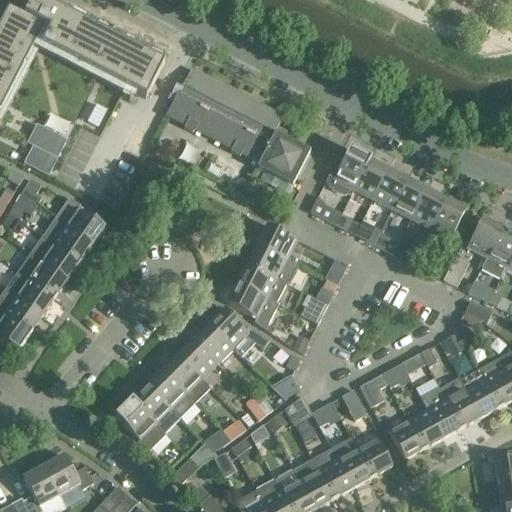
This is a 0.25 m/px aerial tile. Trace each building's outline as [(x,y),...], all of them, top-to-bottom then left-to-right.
[(145,100),(164,64),(38,0),(32,0),(24,16),(8,7),(0,23),(0,111),(43,27),(49,30),(40,46),(145,100)] [(180,88),(165,118),(166,119),(167,116),(185,126),(183,130),(192,135),(195,130),(232,149),(230,154),(239,159),(241,154),(259,163),(256,170),(263,174),(267,176),(263,183),(288,196),(291,189),(310,153),(280,138),(283,132),(277,129),(282,118),(281,118),(190,71),(185,81),(183,80),(179,87),(180,88)] [(33,148),(24,165),(48,177),(66,142),(37,127),(27,145),(33,148)] [(346,198),(350,198),(353,192),(369,160),(349,150),(335,177),(330,174),(325,184),(327,188),(330,191),(333,194),(337,196),(341,197),(346,198)] [(353,192),(372,202),(387,172),(369,163),(370,161),(369,160),(353,192)] [(68,177),(102,196),(111,180),(76,161),(68,177)] [(372,202),(391,212),(407,182),(387,172),(372,202)] [(7,180),(18,187),(23,179),(12,173),(7,180)] [(29,182),(19,198),(36,209),(41,200),(35,197),(41,188),(29,182)] [(426,192),(407,182),(391,212),(411,221),(426,192)] [(411,221),(430,231),(445,201),(426,192),(411,221)] [(0,216),(0,217),(11,198),(4,193),(0,199),(0,216)] [(19,198),(8,217),(18,222),(24,213),(30,217),(36,209),(19,198)] [(309,214),(327,224),(332,213),(324,209),(317,198),(309,214)] [(91,247),(104,229),(77,210),(79,207),(68,201),(54,221),(91,247)] [(465,212),(445,201),(430,231),(450,242),(465,212)] [(332,213),(327,224),(335,228),(340,217),(332,213)] [(12,233),(18,222),(8,217),(2,227),(12,233)] [(340,217),(335,228),(354,238),(359,227),(340,217)] [(466,250),(486,260),(501,230),(481,220),(466,250)] [(79,265),(91,247),(54,221),(41,239),(79,265)] [(359,227),(354,238),(365,244),(371,232),(373,228),(361,222),(359,227)] [(267,227),(256,247),(286,263),(297,242),(278,233),(267,227)] [(501,278),(505,270),(511,256),(511,235),(501,230),(486,260),(481,269),(483,269),(485,272),(487,274),(490,276),(493,277),(496,278),(500,278),(501,278)] [(371,232),(365,244),(373,248),(378,238),(379,237),(379,236),(371,232)] [(378,238),(373,248),(392,257),(398,246),(379,236),(379,237),(378,238)] [(41,239),(29,256),(66,283),(79,265),(41,239)] [(256,247),(247,266),(277,282),(285,286),(287,287),(297,268),(286,263),(256,247)] [(404,261),(409,252),(400,248),(395,257),(404,261)] [(16,274),(26,281),(54,300),(66,283),(29,256),(16,274)] [(454,259),(442,283),(456,290),(468,266),(454,259)] [(331,270),(343,276),(347,268),(335,262),(331,270)] [(435,278),(439,270),(428,265),(424,272),(435,278)] [(247,266),(237,286),(276,305),(285,286),(277,282),(247,266)] [(42,318),(54,300),(26,281),(16,274),(4,292),(42,318)] [(322,290),(333,295),(337,288),(326,283),(322,290)] [(474,283),(467,295),(487,305),(493,294),(493,293),(474,283)] [(237,286),(227,306),(256,321),(254,324),(265,332),(278,307),(276,305),(237,286)] [(4,292),(0,297),(0,316),(31,337),(32,336),(30,335),(42,318),(4,292)] [(493,294),(487,305),(495,309),(501,298),(493,294)] [(470,303),(465,314),(475,319),(486,325),(491,314),(470,303)] [(299,318),(317,327),(321,318),(304,309),(299,318)] [(208,327),(232,351),(240,359),(254,346),(263,352),(269,343),(248,328),(245,333),(224,311),(208,327)] [(479,322),(464,315),(460,322),(475,330),(479,322)] [(0,342),(18,355),(31,337),(0,316),(0,342)] [(469,331),(459,326),(453,337),(460,340),(464,342),(469,331)] [(216,366),(232,351),(208,327),(193,343),(216,366)] [(293,350),(303,355),(309,342),(299,337),(293,350)] [(449,339),(442,343),(451,359),(466,351),(460,340),(453,337),(449,339)] [(177,358),(201,382),(216,366),(193,343),(177,358)] [(420,355),(419,355),(428,370),(437,365),(428,351),(428,350),(420,355)] [(502,359),(497,364),(498,365),(501,370),(511,389),(511,354),(509,355),(502,359)] [(210,391),(201,382),(177,358),(162,373),(195,406),(210,391)] [(285,369),(293,373),(299,362),(291,358),(285,369)] [(404,364),(401,366),(407,376),(415,371),(409,361),(404,364)] [(495,362),(478,372),(482,381),(499,410),(511,402),(511,389),(501,370),(498,365),(497,364),(496,362),(495,362)] [(390,371),(382,376),(388,387),(389,390),(398,385),(390,371)] [(478,372),(459,382),(463,391),(480,420),(499,410),(482,381),(478,372)] [(180,422),(195,406),(162,373),(147,389),(180,422)] [(282,401),(297,392),(288,376),(269,387),(282,401)] [(388,387),(382,376),(359,389),(370,410),(383,403),(377,393),(388,387)] [(433,380),(414,391),(420,401),(426,412),(442,441),(461,431),(439,391),(433,380)] [(458,381),(439,391),(461,431),(480,420),(463,391),(459,382),(458,381)] [(130,402),(165,437),(180,422),(147,389),(132,403),(131,401),(130,402)] [(366,417),(353,392),(341,399),(354,423),(366,417)] [(312,418),(311,415),(302,399),(283,412),(293,428),(312,418)] [(146,455),(165,437),(130,402),(114,418),(139,443),(137,446),(146,455)] [(257,407),(265,418),(272,413),(264,402),(257,407)] [(258,423),(265,418),(257,407),(250,413),(258,423)] [(311,415),(312,418),(319,429),(328,425),(320,411),(311,415)] [(426,412),(407,422),(423,452),(442,441),(426,412)] [(283,422),(278,416),(267,424),(272,430),(283,422)] [(407,422),(387,433),(403,463),(423,452),(407,422)] [(222,433),(230,444),(245,432),(240,426),(233,431),(230,428),(222,433)] [(212,454),(230,444),(222,433),(219,430),(202,443),(204,446),(212,454)] [(263,430),(249,437),(255,448),(269,440),(263,430)] [(372,480),(355,451),(350,440),(331,451),(353,491),(372,480)] [(375,440),(355,451),(372,480),(391,469),(375,440)] [(250,449),(244,441),(230,451),(236,459),(250,449)] [(204,446),(189,461),(197,470),(204,464),(213,461),(217,459),(212,454),(204,446)] [(312,461),(318,472),(334,501),(353,491),(331,451),(312,461)] [(213,461),(219,471),(230,465),(225,455),(217,459),(213,461)] [(93,486),(86,473),(84,470),(73,476),(63,458),(42,469),(59,498),(78,487),(81,493),(93,486)] [(497,486),(511,483),(511,460),(493,463),(497,486)] [(180,487),(191,476),(197,470),(189,461),(171,478),(180,487)] [(318,472),(312,461),(293,472),(315,511),(334,501),(318,472)] [(32,498),(11,510),(12,511),(41,511),(39,509),(59,498),(42,469),(22,480),(32,498)] [(293,472),(274,482),(290,511),(313,511),(315,511),(293,472)] [(290,511),(274,482),(255,493),(265,511),(290,511)] [(500,507),(511,504),(511,483),(497,486),(500,507)] [(99,507),(104,511),(112,511),(126,498),(117,489),(99,507)] [(199,489),(189,497),(202,511),(221,511),(209,498),(208,499),(199,489)] [(236,503),(241,511),(265,511),(255,493),(236,503)] [(130,511),(135,507),(126,498),(112,511),(130,511)]
